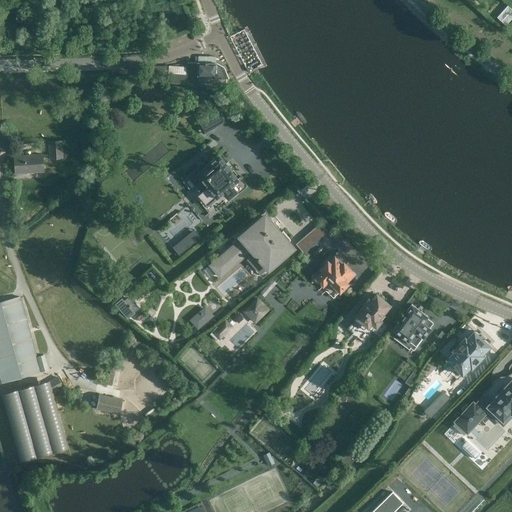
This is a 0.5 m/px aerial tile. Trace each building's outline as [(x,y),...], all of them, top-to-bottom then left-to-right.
[(497,19),(506,26),(511,19),(511,10),(508,7),(497,19)] [(228,79),(223,68),(216,64),(198,64),(198,66),(186,66),(186,75),(215,79),(228,79)] [(167,74),(167,66),(147,67),(147,75),(167,74)] [(172,75),(168,75),(167,83),(214,88),(225,83),(225,80),(229,79),(228,79),(216,79),(186,76),(179,76),(172,75)] [(218,110),(197,122),(200,120),(207,132),(225,122),(218,110)] [(335,133),(326,140),(359,181),(368,174),(335,133)] [(326,140),(318,147),(351,187),(359,181),(326,140)] [(50,153),(50,155),(50,159),(62,158),(61,141),(49,142),(49,143),(50,148),(49,148),(50,148),(50,153)] [(43,172),(42,155),(31,155),(31,157),(15,158),(14,157),(15,174),(43,172)] [(238,180),(229,170),(229,169),(225,165),(226,164),(219,156),(218,155),(210,162),(206,166),(203,163),(188,176),(203,195),(207,191),(214,200),(223,193),(226,197),(227,198),(229,197),(230,198),(235,193),(234,192),(235,191),(234,190),(235,190),(231,186),(238,180)] [(265,218),(208,268),(220,281),(249,255),(265,273),(292,249),(288,243),(291,241),(283,232),(280,235),(265,218)] [(173,249),(179,257),(201,240),(194,232),(173,249)] [(327,261),(322,267),(320,269),(323,271),(319,275),(312,275),(312,282),(319,282),(323,285),(328,281),(332,285),(332,287),(335,290),(337,290),(339,292),(340,291),(343,291),(346,288),(347,285),(347,284),(346,283),(354,274),(343,263),(342,265),(335,257),(329,263),(327,261)] [(284,271),(279,277),(283,280),(283,279),(285,280),(288,276),(287,275),(287,274),(284,271)] [(355,317),(356,317),(347,328),(363,342),(372,331),(381,338),(390,326),(382,319),(384,317),(382,315),(384,312),(386,309),(389,305),(376,294),(376,295),(372,293),(363,304),(364,305),(360,310),(359,309),(354,315),(356,316),(355,317)] [(0,302),(0,378),(1,383),(41,372),(41,371),(48,369),(44,354),(36,356),(20,297),(0,302)] [(122,298),(115,304),(127,319),(134,313),(129,307),(131,306),(129,305),(128,306),(122,298)] [(258,300),(251,307),(260,316),(267,309),(258,300)] [(429,328),(431,325),(433,323),(426,317),(427,316),(411,304),(390,333),(414,351),(430,329),(429,328)] [(190,322),(198,332),(214,318),(206,309),(190,322)] [(213,335),(219,341),(232,329),(225,322),(213,335)] [(441,331),(433,343),(438,347),(447,335),(441,331)] [(454,352),(435,372),(451,387),(470,367),(471,369),(483,356),(482,355),(489,347),(474,332),(466,339),(464,338),(452,350),(454,352)] [(411,387),(418,376),(413,372),(405,382),(411,387)] [(355,373),(350,380),(355,384),(360,377),(355,373)] [(47,383),(51,388),(53,393),(64,387),(58,377),(47,383)] [(21,459),(68,445),(49,378),(2,392),(21,459)] [(511,381),(505,389),(504,389),(502,387),(497,393),(499,395),(491,404),(484,397),(475,406),(473,404),(456,422),(453,425),(464,435),(467,432),(484,414),(483,413),(488,407),(506,424),(511,418),(511,381)] [(63,393),(54,395),(58,407),(67,405),(63,393)] [(439,397),(429,408),(434,413),(449,399),(443,393),(439,397)] [(122,400),(99,395),(96,409),(119,414),(122,400)] [(466,441),(461,446),(475,459),(480,454),(466,441)] [(263,457),(269,468),(274,465),(269,454),(263,457)] [(324,481),(320,477),(313,486),(318,490),(324,481)] [(396,511),(403,506),(393,495),(376,511),(396,511)]
